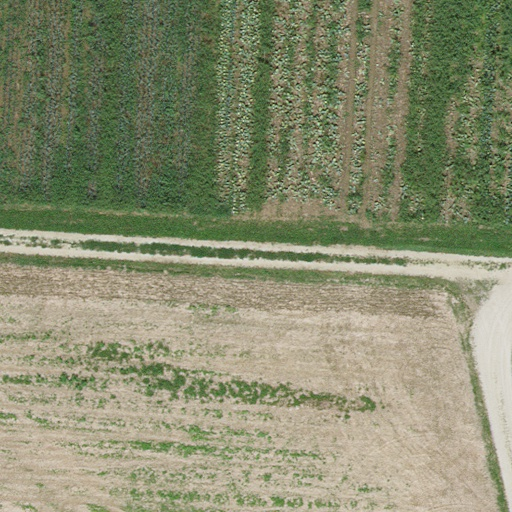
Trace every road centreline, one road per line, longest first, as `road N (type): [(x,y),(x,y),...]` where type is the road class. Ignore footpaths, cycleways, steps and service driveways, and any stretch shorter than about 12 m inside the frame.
road 1 (track): [(511,276),(0,245)]
road 2 (track): [(511,461),(488,365),(490,320),(511,296)]
